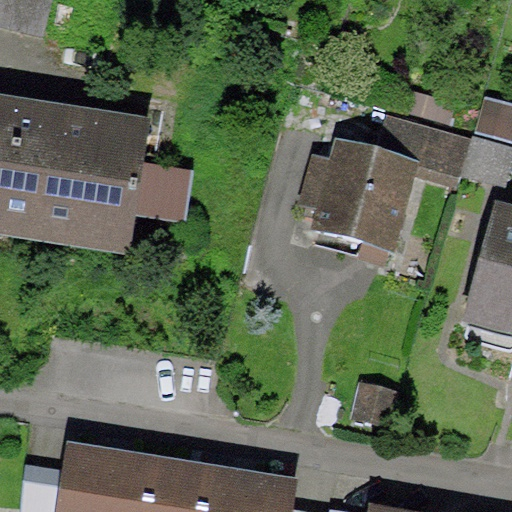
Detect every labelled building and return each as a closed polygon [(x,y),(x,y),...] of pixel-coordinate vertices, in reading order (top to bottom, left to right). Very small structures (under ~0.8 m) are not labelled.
[(55,0),(0,0),(0,24),(47,36),(55,0)] [(197,0),(150,0),(193,14),(197,0)] [(145,137),(0,114),(0,216),(129,237),(145,137)] [(469,135),(387,116),(378,156),(461,175),(469,135)] [(392,258),(413,166),(330,147),(309,240),(392,258)] [(511,217),(498,215),(474,320),(511,328),(511,217)] [(309,511),(312,492),(85,454),(75,511),(309,511)]
